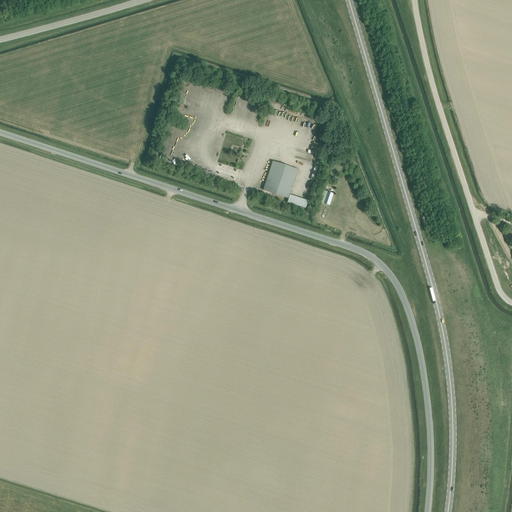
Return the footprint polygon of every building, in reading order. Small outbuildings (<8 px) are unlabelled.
[(313,139),(322,142),(326,131),(317,128),(313,139)] [(242,145),(243,139),(227,135),(220,159),(236,164),(238,158),(228,155),(231,143),(242,145)] [(315,151),(309,149),(308,152),(296,149),(294,157),(312,161),(315,151)] [(266,184),(264,191),(272,193),(289,199),(290,195),(298,170),(273,162),(266,184)] [(330,205),(334,194),(328,192),(324,203),(330,205)]
